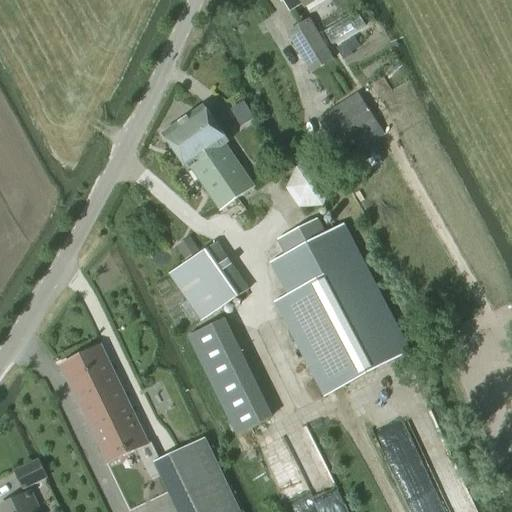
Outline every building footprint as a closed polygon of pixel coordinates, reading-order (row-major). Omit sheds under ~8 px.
[(305,8),(318,0),(283,0),(290,11),(303,4),(305,8)] [(328,49),(310,20),(287,33),(305,63),(328,49)] [(318,119),(340,153),(379,128),(357,94),(318,119)] [(255,187),(244,171),(226,145),(229,142),(204,107),(163,135),(188,171),(192,168),(221,211),(255,187)] [(299,209),(323,207),(333,185),(320,166),(296,167),(285,189),(299,209)] [(277,237),(285,253),(270,260),(288,294),(273,302),(323,397),(409,352),(341,223),(327,231),(319,216),(277,237)] [(202,321),(248,290),(217,244),(170,275),(202,321)] [(237,436),(270,420),(220,321),(188,337),(237,436)] [(100,347),(60,367),(107,464),(148,445),(100,347)] [(236,511),(203,442),(159,463),(182,511),(236,511)] [(24,488),(46,478),(39,463),(17,473),(24,488)] [(33,511),(38,510),(31,494),(1,508),(2,511),(33,511)]
